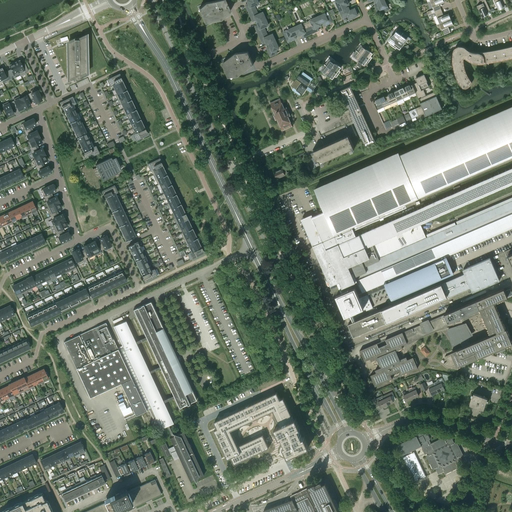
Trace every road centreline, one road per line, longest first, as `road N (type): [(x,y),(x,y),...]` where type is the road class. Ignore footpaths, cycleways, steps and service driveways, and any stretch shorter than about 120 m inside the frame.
road 1 (secondary): [(280,306),(148,39)]
road 2 (residential): [(0,375),(34,359),(42,332),(138,287),(119,246)]
road 3 (residential): [(304,323),(228,167)]
road 4 (residential): [(89,84),(157,229)]
road 5 (residential): [(367,20),(258,68),(244,38)]
road 6 (secondary): [(280,306),(341,439)]
road 7 (residential): [(423,116),(381,134),(364,94),(395,80)]
road 8 (secondary): [(338,412),(280,306)]
